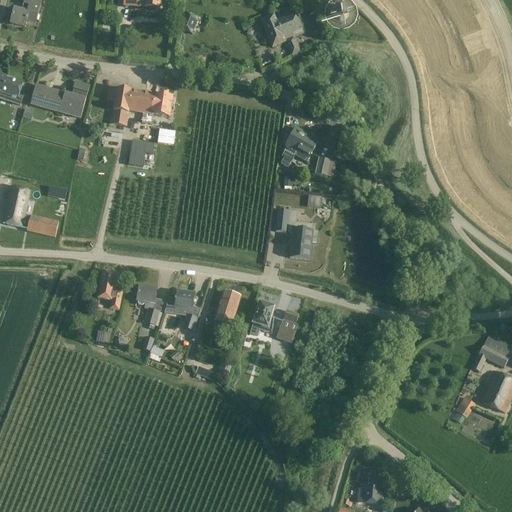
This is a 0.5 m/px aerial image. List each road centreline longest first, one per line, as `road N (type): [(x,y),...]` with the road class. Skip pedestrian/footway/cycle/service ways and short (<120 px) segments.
road 1 (unclassified): [(406,317),(417,279),(414,252),(357,140),(329,113),(257,84),(43,59),(0,46)]
road 2 (unclassified): [(406,317),(237,276),(0,252)]
road 3 (unclassified): [(455,217),(422,159),(401,56),(354,0)]
road 4 (unclassified): [(467,511),(360,430)]
road 5 (unclassified): [(360,430),(406,317)]
